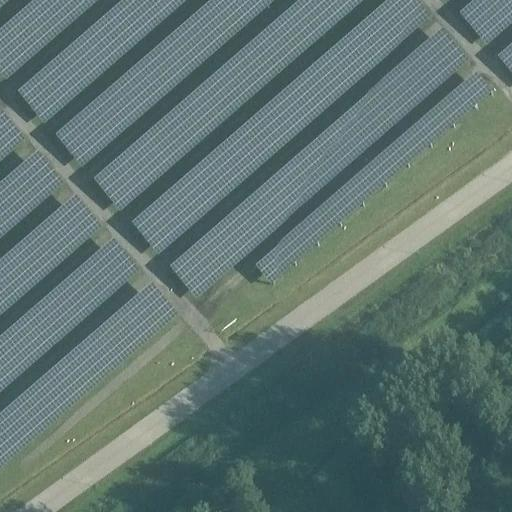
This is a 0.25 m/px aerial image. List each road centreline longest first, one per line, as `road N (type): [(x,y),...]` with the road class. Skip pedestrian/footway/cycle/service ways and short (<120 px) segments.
road 1 (track): [(511,271),(348,402),(174,511)]
road 2 (track): [(359,511),(345,486),(352,464),(511,323)]
